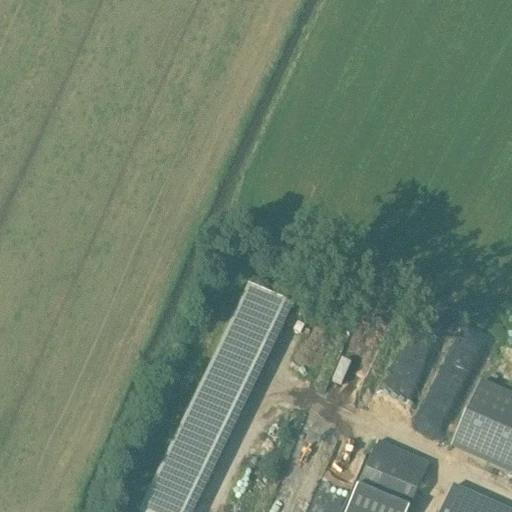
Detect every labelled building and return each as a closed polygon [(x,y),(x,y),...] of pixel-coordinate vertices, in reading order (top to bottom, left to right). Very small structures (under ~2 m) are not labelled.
[(195,511),(291,310),(247,289),(142,511),(195,511)] [(511,397),(480,383),(450,451),(511,478),(511,397)] [(408,511),(409,511),(429,466),(377,443),(357,489),(346,511),(408,511)] [(284,462),(264,511),(291,511),(307,471),(284,462)] [(509,511),(452,486),(440,511),(509,511)]
